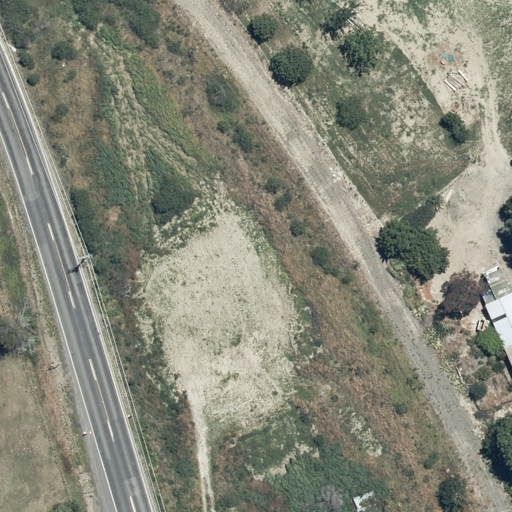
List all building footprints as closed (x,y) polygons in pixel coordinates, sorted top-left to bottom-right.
[(413,97),(391,77),(379,89),(401,110),(413,97)] [(244,270),(224,236),(159,274),(182,313),(206,300),(203,294),(244,270)] [(511,296),(487,308),(511,365),(511,296)] [(290,317),(267,322),(279,365),(301,359),(290,317)] [(259,379),(239,342),(204,361),(224,398),(259,379)]
